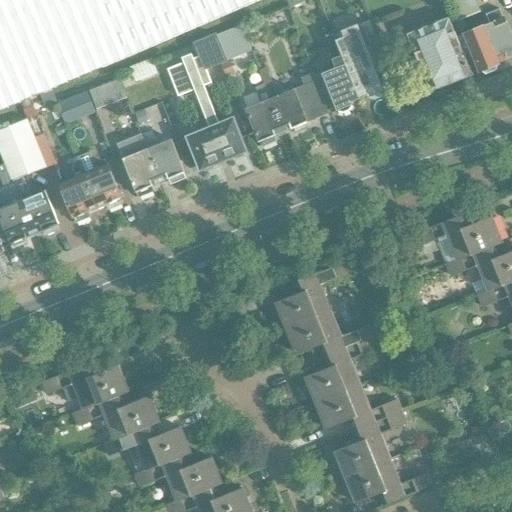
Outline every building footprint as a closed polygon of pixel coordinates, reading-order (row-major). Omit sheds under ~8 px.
[(0,0),(0,108),(255,0),(0,0)] [(452,0),(461,19),(482,10),(481,9),(480,9),(476,0),(452,0)] [(496,69),(498,62),(497,61),(511,55),(511,35),(505,18),(504,17),(500,8),(487,13),(490,23),(466,33),(480,70),(486,73),(496,69)] [(449,17),(407,34),(430,90),(472,73),(468,62),(476,59),(466,33),(458,36),(449,17)] [(335,34),(336,36),(362,100),(370,97),(370,98),(376,98),(381,96),(384,93),(384,91),(385,91),(368,46),(379,42),(371,20),(335,34)] [(240,24),(217,34),(228,59),(240,54),(251,50),(240,24)] [(207,68),(220,62),(228,59),(217,34),(196,43),(207,68)] [(335,69),(323,73),(338,110),(339,110),(345,111),(350,109),(354,105),(354,103),(362,100),(336,36),(335,34),(324,38),(335,69)] [(194,89),(210,128),(189,136),(202,169),(203,169),(206,171),(214,168),(215,163),(233,156),(236,158),(244,155),(244,151),(247,150),(233,116),(218,122),(204,86),(212,82),(200,55),(193,58),(192,54),(183,58),(184,62),(168,69),(178,95),(194,89)] [(230,60),(221,64),(226,76),(235,73),(230,60)] [(278,96),(266,68),(261,70),(285,132),(294,128),(296,133),(309,128),(307,123),(309,122),(309,121),(330,112),(314,73),(303,77),(306,85),(297,89),(296,89),(278,96)] [(261,70),(259,70),(264,84),(255,87),(259,96),(261,102),(246,108),(260,142),(262,141),(264,145),(277,140),(275,135),(285,132),(261,70)] [(121,79),(91,90),(98,109),(128,98),(121,79)] [(88,93),(58,105),(66,124),(95,112),(88,93)] [(31,101),(21,105),(28,119),(28,120),(35,118),(38,116),(31,101)] [(145,110),(135,114),(139,124),(149,120),(145,110)] [(28,119),(0,130),(0,150),(5,163),(0,165),(0,177),(3,186),(16,181),(23,178),(47,168),(47,167),(56,164),(48,144),(44,133),(41,134),(35,118),(28,120),(28,119)] [(153,190),(151,186),(162,181),(149,148),(148,148),(142,133),(118,143),(137,192),(138,191),(140,195),(153,190)] [(185,172),(172,139),(149,148),(162,181),(170,178),(172,183),(185,178),(183,173),(185,172)] [(122,198),(109,164),(97,169),(91,151),(78,156),(81,163),(98,207),(107,204),(109,209),(122,203),(120,198),(122,198)] [(90,216),(88,211),(98,207),(81,163),(80,163),(77,157),(67,161),(75,178),(61,183),(74,217),(75,216),(77,221),(90,216)] [(60,223),(46,189),(30,195),(23,178),(16,181),(35,233),(45,229),(47,234),(60,229),(58,223),(60,223)] [(16,181),(3,186),(0,186),(0,212),(3,221),(0,221),(0,236),(3,243),(11,240),(12,243),(13,242),(15,246),(27,241),(26,237),(35,233),(16,181)] [(434,240),(443,265),(449,263),(497,244),(502,242),(492,215),(470,224),(466,213),(417,232),(422,245),(434,240)] [(497,244),(449,263),(454,276),(480,265),(490,290),(511,281),(511,250),(501,255),(497,244)] [(296,294),(277,301),(287,328),(332,310),(322,285),(348,274),(343,262),(296,281),(300,292),(296,294)] [(490,290),(480,294),(485,307),(511,296),(511,297),(511,281),(490,290)] [(332,310),(287,328),(298,353),(324,343),(328,354),(373,336),(368,324),(342,335),(332,310)] [(351,360),(378,349),(373,336),(328,354),(332,365),(306,375),(317,402),(361,384),(351,360)] [(92,361),(43,381),(48,394),(65,388),(70,401),(80,397),(84,408),(129,391),(118,364),(97,373),(92,361)] [(398,399),(371,410),(361,384),(317,402),(327,428),(354,418),(358,429),(403,411),(398,399)] [(15,408),(23,405),(18,391),(6,395),(15,408)] [(79,425),(107,414),(116,439),(160,422),(150,396),(124,406),(119,395),(129,391),(84,408),(74,412),(79,425)] [(381,433),(408,422),(403,411),(358,429),(362,439),(336,450),(346,476),(391,458),(381,433)] [(111,456),(138,445),(147,470),(181,456),(191,452),(180,426),(154,436),(150,426),(160,422),(116,439),(106,443),(111,456)] [(212,456),(185,467),(181,456),(147,470),(137,474),(142,486),(167,475),(177,500),(222,482),(212,456)] [(427,472),(401,483),(391,458),(346,476),(357,502),(380,493),(385,505),(433,486),(427,472)] [(0,484),(9,481),(4,471),(0,472),(0,484)] [(0,487),(0,486),(9,483),(9,481),(0,484),(0,498),(4,497),(0,487)] [(212,487),(223,482),(222,482),(177,500),(167,504),(170,511),(182,511),(198,506),(200,511),(252,511),(243,488),(217,498),(212,487)]
